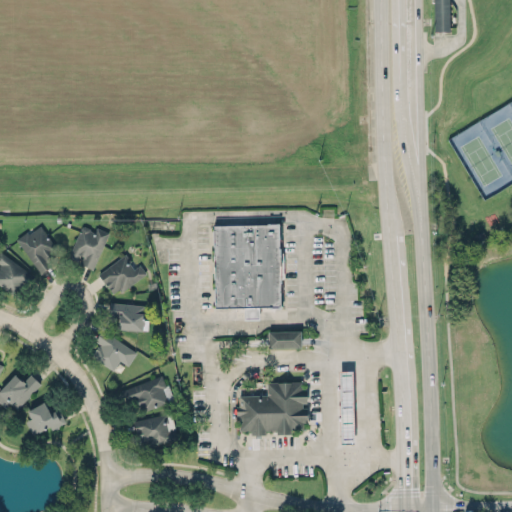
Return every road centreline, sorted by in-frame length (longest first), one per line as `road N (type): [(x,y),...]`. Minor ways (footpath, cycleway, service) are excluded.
road 1 (primary): [(431,509),(419,180)]
road 2 (residential): [(431,509),(313,507),(182,475),(109,474)]
road 3 (primary): [(386,233),(403,511)]
road 4 (primary): [(379,0),(386,233)]
road 5 (residential): [(109,511),(99,423),(78,371),(53,344)]
road 6 (primary): [(419,180),(416,0)]
road 7 (primary): [(405,146),(397,0)]
